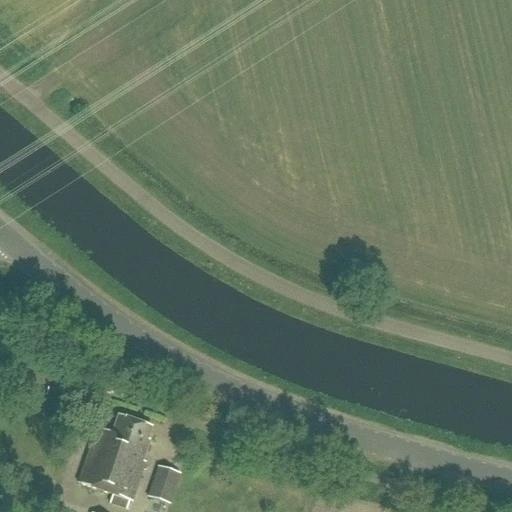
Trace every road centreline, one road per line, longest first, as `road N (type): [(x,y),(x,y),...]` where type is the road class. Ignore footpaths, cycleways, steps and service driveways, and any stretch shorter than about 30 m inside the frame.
road 1 (unclassified): [(511,359),(380,325),(258,278),(154,211),(0,78)]
road 2 (tertiary): [(511,481),(354,438),(230,393),(120,331),(0,235)]
